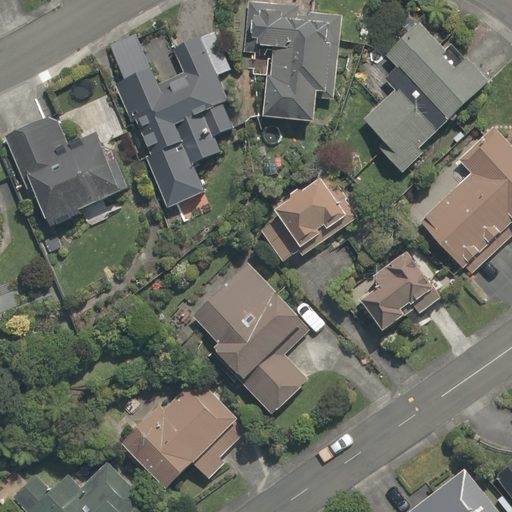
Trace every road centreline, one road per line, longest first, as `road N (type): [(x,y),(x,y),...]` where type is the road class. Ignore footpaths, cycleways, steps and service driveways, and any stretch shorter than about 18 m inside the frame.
road 1 (residential): [(276,511),(511,349)]
road 2 (residential): [(0,66),(128,0)]
